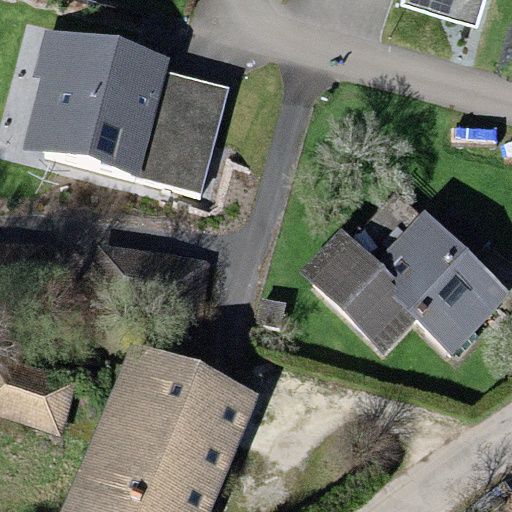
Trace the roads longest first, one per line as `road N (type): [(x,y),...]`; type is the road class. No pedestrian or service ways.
road 1 (residential): [(511,99),(279,36),(237,0)]
road 2 (residential): [(511,433),(408,511)]
